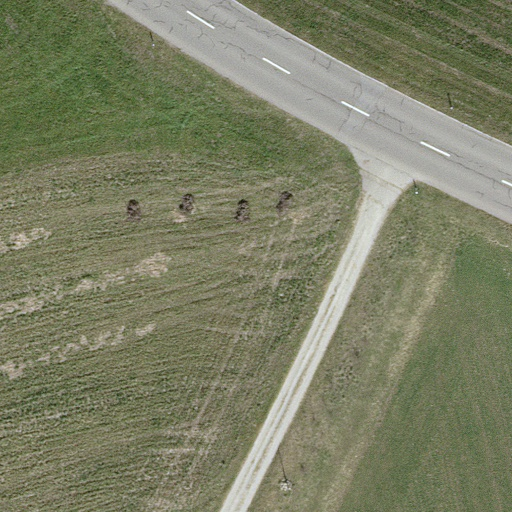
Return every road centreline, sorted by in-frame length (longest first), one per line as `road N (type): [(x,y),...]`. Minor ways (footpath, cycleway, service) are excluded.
road 1 (track): [(234,511),(409,138)]
road 2 (tertiary): [(511,184),(267,61),(173,0)]
